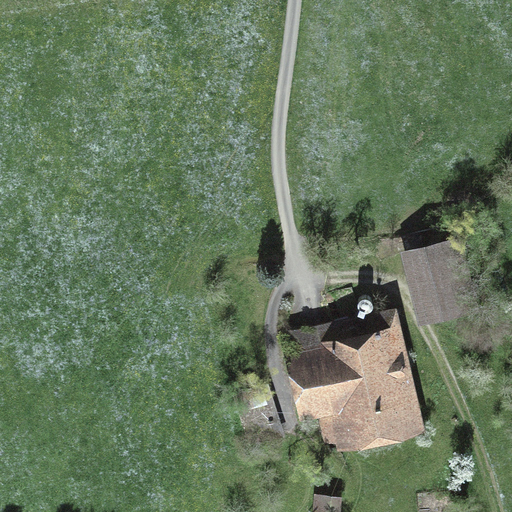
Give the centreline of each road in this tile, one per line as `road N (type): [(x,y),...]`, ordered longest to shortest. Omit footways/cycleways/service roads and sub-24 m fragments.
road 1 (track): [(293,239),(275,351),(286,409),(368,511)]
road 2 (track): [(496,511),(477,443),(430,342),(391,286)]
